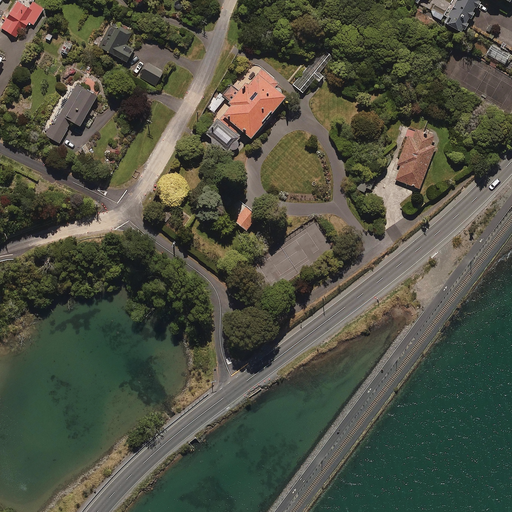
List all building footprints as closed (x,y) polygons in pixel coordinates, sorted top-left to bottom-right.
[(7,0),(0,0),(0,9),(6,12),(11,3),(7,1),(7,0)] [(38,6),(41,0),(17,0),(1,28),(19,39),(29,22),(34,25),(44,9),(38,6)] [(483,1),(481,0),(453,0),(445,15),(448,17),(445,23),(465,34),(483,1)] [(434,10),(431,15),(441,20),(444,15),(434,10)] [(133,32),(112,22),(98,47),(128,63),(135,49),(126,45),(133,32)] [(511,55),(492,45),(487,53),(506,64),(511,55)] [(315,88),(324,77),(321,74),(333,59),(322,50),(293,85),(303,93),(311,85),(315,88)] [(149,62),(140,79),(156,87),(164,71),(149,62)] [(278,83),(261,69),(248,85),(245,82),(239,90),(231,84),(222,95),(229,101),(228,103),(231,105),(219,120),(217,118),(205,133),(211,138),(211,143),(217,147),(221,147),(227,152),(230,149),(231,149),(233,149),(234,149),(236,148),(237,147),(238,145),(238,143),(238,141),(237,140),(240,137),(239,136),(243,132),(250,138),(285,96),(281,92),(281,91),(281,89),(280,88),(278,87),(277,87),(275,87),(278,83)] [(98,97),(77,85),(55,124),(53,123),(46,136),(60,143),(72,122),(81,127),(98,97)] [(435,137),(412,128),(398,165),(401,166),(396,180),(420,189),(436,147),(431,146),(435,137)] [(376,178),(363,172),(355,188),(364,193),(367,188),(371,190),(376,178)] [(256,219),(238,205),(229,217),(247,231),(256,219)] [(248,332),(236,341),(244,352),(256,342),(248,332)]
